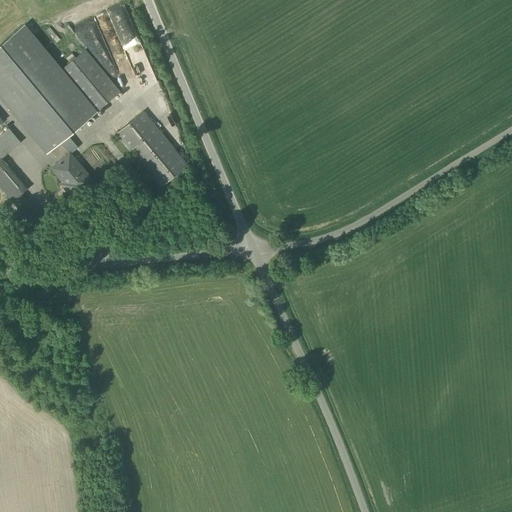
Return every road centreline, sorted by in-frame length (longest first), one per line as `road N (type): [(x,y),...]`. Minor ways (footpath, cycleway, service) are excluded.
road 1 (unclassified): [(511,133),(345,231),(254,251)]
road 2 (unclassified): [(363,511),(254,251)]
road 3 (unclassified): [(254,251),(148,0)]
road 4 (unclassified): [(254,251),(0,276)]
